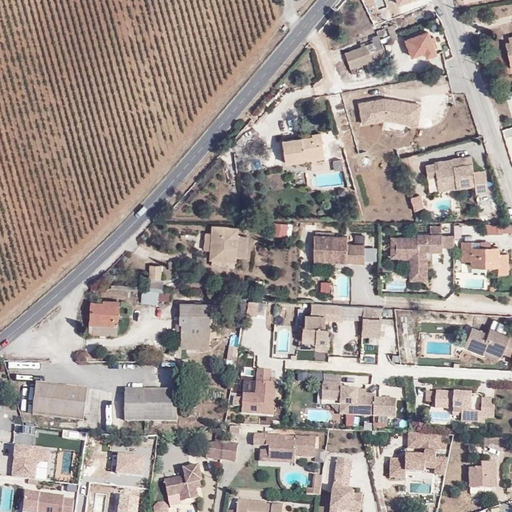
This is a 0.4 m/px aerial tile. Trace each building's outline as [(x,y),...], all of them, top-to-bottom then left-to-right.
[(391,40),(396,38),(395,35),(391,26),(387,27),(386,27),(391,39),(391,40)] [(404,39),(410,56),(423,51),(432,48),(426,31),(404,39)] [(377,34),(359,41),(361,46),(379,39),(377,34)] [(354,73),(352,67),(387,54),(382,42),(380,43),(379,39),(361,46),(343,52),(351,74),(354,73)] [(435,54),(432,48),(423,51),(425,57),(435,54)] [(386,100),(387,98),(383,97),(357,101),(360,122),(383,119),(383,116),(396,118),(396,117),(405,119),(404,123),(414,125),(418,104),(409,103),(390,99),(390,101),(386,100)] [(302,158),(321,156),(319,133),(310,134),(310,136),(280,140),(283,163),(303,160),(302,158)] [(419,163),(416,153),(398,158),(401,168),(419,163)] [(471,156),(451,159),(452,160),(453,168),(472,166),(471,156)] [(434,163),(434,164),(425,165),(426,177),(435,176),(436,183),(454,181),(455,188),(474,186),(475,194),(487,192),(484,171),(473,173),(472,166),(453,168),(452,160),(434,163)] [(306,186),(305,174),(293,175),(294,187),(306,186)] [(436,183),(437,190),(455,188),(454,181),(436,183)] [(420,194),(410,197),(414,211),(424,208),(420,194)] [(273,235),(287,236),(288,224),(274,223),(273,235)] [(454,237),(462,237),(462,224),(454,224),(454,237)] [(466,237),(476,235),(474,225),(464,227),(466,237)] [(235,262),(235,253),(237,236),(237,228),(212,226),(211,234),(205,233),(203,250),(209,251),(209,260),(211,261),(235,262)] [(347,244),(347,236),(313,235),(313,261),(364,263),(364,261),(364,247),(364,245),(354,244),(347,244)] [(354,235),(354,244),(364,245),(365,235),(354,235)] [(390,258),(409,258),(409,280),(427,280),(427,260),(427,252),(431,252),(442,252),(442,247),(442,235),(417,235),(417,237),(391,237),(390,258)] [(452,235),(442,235),(442,247),(452,247),(452,235)] [(243,254),(245,237),(237,236),(235,253),(243,254)] [(497,273),(506,273),(506,254),(497,254),(497,247),(471,247),(471,242),(460,242),(460,260),(469,259),(470,266),(497,266),(497,273)] [(377,247),(364,247),(364,261),(377,261),(377,247)] [(149,278),(160,279),(161,266),(150,266),(149,278)] [(337,300),(351,300),(350,275),(337,276),(337,300)] [(328,293),(331,283),(321,280),(318,291),(328,293)] [(170,300),(170,293),(159,292),(158,299),(170,300)] [(103,301),(103,303),(90,302),(89,325),(114,326),(114,318),(118,318),(119,302),(103,301)] [(341,320),(342,305),(312,302),(311,315),(305,314),(304,326),(302,325),(301,339),(311,340),(314,344),(314,347),(326,348),(327,339),(323,339),(324,327),(325,318),(341,320)] [(179,324),(181,324),(181,338),(208,339),(210,306),(180,304),(179,324)] [(114,326),(89,325),(89,334),(117,336),(117,326),(114,326)] [(484,348),(493,352),(500,355),(503,347),(511,350),(511,345),(511,344),(511,343),(506,341),(508,336),(489,328),(487,333),(471,327),(463,346),(481,354),(482,354),(484,348)] [(181,348),(208,349),(208,339),(181,338),(181,348)] [(358,357),(360,349),(347,346),(345,355),(358,357)] [(235,361),(236,347),(229,347),(228,361),(235,361)] [(503,347),(500,355),(511,356),(511,350),(503,347)] [(247,422),(272,423),(275,369),(254,368),(254,382),(242,382),(241,402),(239,402),(238,415),(247,416),(247,422)] [(33,415),(83,422),(87,390),(37,384),(33,415)] [(341,403),(330,403),(331,386),(323,386),(322,406),(341,407),(341,403)] [(341,407),(341,416),(395,419),(396,401),(375,400),(375,399),(367,398),(357,398),(352,398),(352,391),(342,390),(342,387),(331,386),(330,403),(341,403),(341,407)] [(123,422),(175,422),(175,393),(123,392),(123,422)] [(425,392),(425,401),(435,402),(436,393),(425,392)] [(472,394),(453,393),(436,392),(436,393),(435,402),(435,408),(452,409),(462,410),(462,414),(462,422),(478,423),(479,418),(480,418),(493,418),(495,400),(482,399),(481,412),(471,412),(472,394)] [(100,405),(108,405),(108,397),(94,397),(94,426),(100,426),(100,405)] [(444,475),(453,435),(408,433),(407,447),(425,448),(422,452),(405,452),(405,456),(388,458),(387,479),(404,480),(405,470),(423,471),(424,469),(435,469),(434,474),(444,475)] [(294,444),(283,443),(283,438),(251,436),(250,447),(263,447),(274,448),(273,453),(269,452),(269,462),(292,463),(292,459),(312,460),(314,440),(294,439),(294,444)] [(220,460),(223,442),(217,441),(208,444),(205,458),(220,460)] [(235,462),(238,444),(223,442),(220,460),(235,462)] [(49,462),(50,448),(14,443),(10,476),(35,478),(36,465),(40,462),(49,462)] [(262,466),(291,468),(292,463),(269,462),(269,452),(273,453),(274,448),(263,447),(262,466)] [(142,476),(145,454),(118,452),(116,474),(142,476)] [(355,493),(348,492),(348,489),(352,460),(337,458),(330,509),(344,511),(350,511),(360,511),(362,494),(355,493)] [(470,487),(495,487),(494,463),(482,463),(482,468),(469,468),(470,487)] [(183,469),(185,476),(164,480),(168,497),(180,494),(182,501),(198,498),(196,488),(201,487),(200,481),(202,481),(199,466),(183,469)] [(253,482),(253,490),(276,489),(276,474),(268,474),(268,481),(253,482)] [(311,494),(320,495),(321,475),(312,474),(311,494)] [(73,511),(75,498),(64,497),(64,494),(24,490),(21,511),(73,511)] [(118,511),(137,511),(140,497),(121,494),(118,511)] [(170,507),(182,504),(182,501),(180,494),(168,497),(170,507)] [(169,505),(164,501),(158,501),(154,506),(154,511),(168,511),(169,511),(169,505)] [(285,511),(286,507),(266,505),(266,503),(240,501),(240,511),(239,511),(285,511)]
